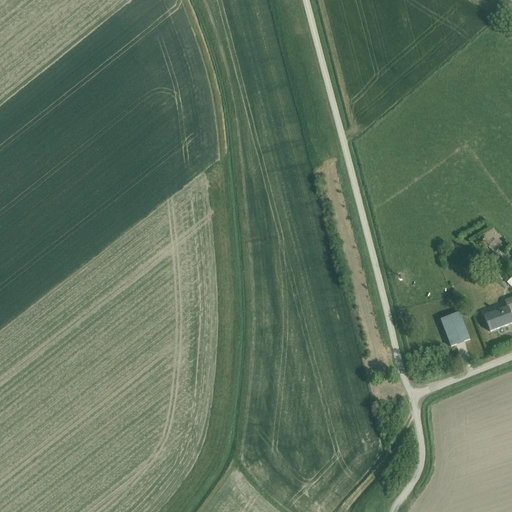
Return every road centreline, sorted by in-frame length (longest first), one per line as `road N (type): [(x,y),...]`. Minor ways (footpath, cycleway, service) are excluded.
road 1 (unclassified): [(306,0),(413,396)]
road 2 (unclassified): [(413,396),(421,462),(394,511)]
